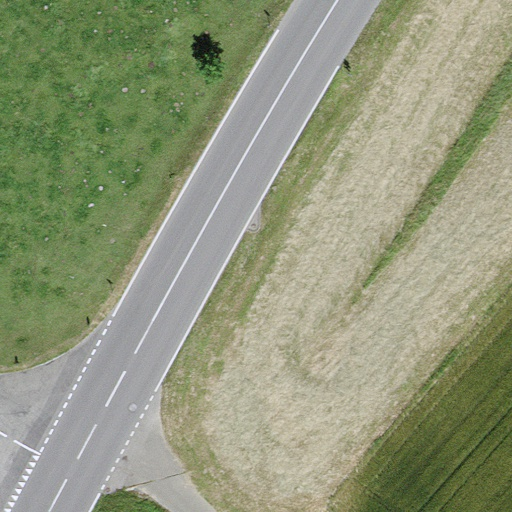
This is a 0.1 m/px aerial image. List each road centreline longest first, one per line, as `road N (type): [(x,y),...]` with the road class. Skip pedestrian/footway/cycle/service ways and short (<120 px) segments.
road 1 (primary): [(48,511),(340,0)]
road 2 (track): [(93,433),(192,511)]
